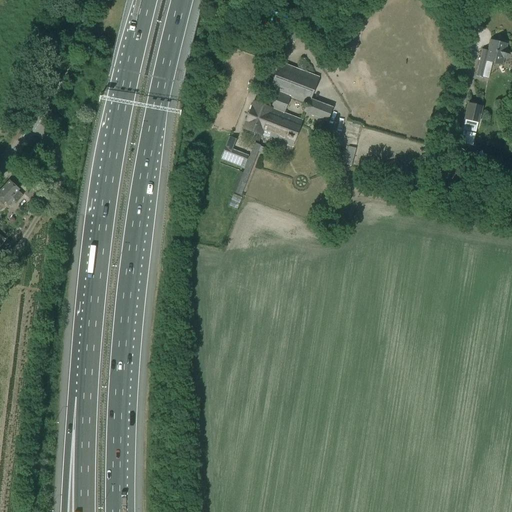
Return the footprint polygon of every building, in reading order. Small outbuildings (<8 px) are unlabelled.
[(486,61),(501,64),(503,58),(509,54),(505,48),(506,44),(504,43),(500,37),(494,41),(491,40),(486,61)] [(476,75),(482,76),(486,63),(479,61),(476,75)] [(272,108),(261,135),(262,135),(292,147),(302,120),(284,113),(290,97),(307,103),(304,112),(327,121),(332,108),(310,100),(318,77),(280,63),(270,89),(277,92),(271,108),(272,108)] [(482,102),(469,100),(463,130),(475,133),(482,102)] [(243,128),(261,135),(272,108),(271,108),(254,102),(243,128)] [(347,121),(346,136),(359,138),(360,122),(347,121)] [(220,159),(243,168),(249,155),(234,150),(239,138),(231,135),(226,147),(225,147),(220,159)] [(255,143),(252,150),(257,152),(260,145),(255,143)] [(257,152),(252,150),(235,193),(241,195),(257,152)] [(444,162),(436,160),(435,167),(442,169),(444,162)] [(431,183),(445,186),(449,171),(435,168),(431,183)] [(0,202),(3,205),(5,202),(7,203),(9,205),(14,200),(16,203),(23,196),(17,191),(19,189),(10,181),(0,191),(0,202)] [(34,183),(24,195),(30,200),(27,203),(33,208),(46,193),(34,183)] [(474,202),(467,203),(469,215),(476,214),(474,202)] [(477,208),(483,216),(490,212),(484,203),(477,208)]
